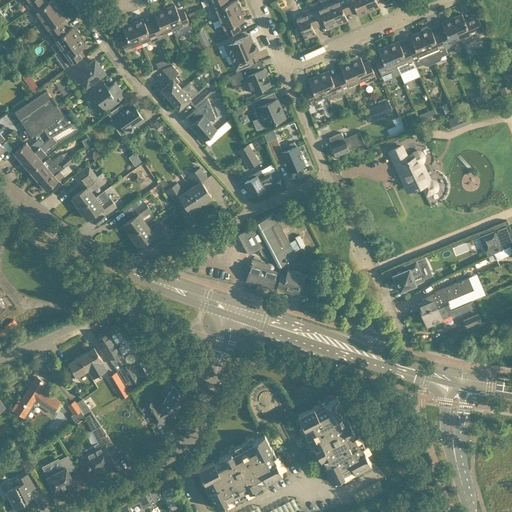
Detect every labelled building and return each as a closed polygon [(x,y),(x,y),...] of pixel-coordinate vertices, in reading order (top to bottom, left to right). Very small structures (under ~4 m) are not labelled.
[(22,0),(28,9),(40,0),(22,0)] [(53,0),(51,0),(48,3),(46,0),(40,0),(28,9),(35,18),(38,15),(42,20),(59,8),(53,0)] [(235,0),(229,3),(228,0),(219,0),(209,4),(214,15),(217,14),(219,19),(239,10),(239,9),(240,9),(241,6),(239,2),(237,1),(236,2),(235,0)] [(347,20),(345,14),(350,12),(344,0),(332,0),(333,2),(328,4),(337,25),(347,20)] [(368,11),(363,0),(344,0),(350,12),(356,10),(358,16),(368,11)] [(363,0),(368,11),(379,7),(376,0),(363,0)] [(191,28),(184,11),(183,8),(177,10),(174,4),(164,9),(172,29),(173,29),(176,37),(182,34),(183,31),(191,28)] [(337,25),(328,4),(322,7),(321,4),(311,8),(318,26),(324,23),(326,29),(337,25)] [(66,17),(59,8),(42,20),(45,26),(42,28),(48,37),(64,26),(61,21),(66,17)] [(315,34),(313,28),(318,26),(311,8),(301,12),(302,16),(296,19),(304,38),(315,34)] [(172,29),(164,9),(154,13),(156,19),(151,21),(152,25),(158,39),(169,35),(167,31),(172,29)] [(244,21),(239,10),(219,19),(222,25),(219,27),(223,37),(240,29),(238,23),(244,21)] [(462,14),(451,18),(460,38),(462,42),(478,35),(477,34),(483,31),(481,27),(478,17),(477,15),(464,19),(462,14)] [(158,39),(152,25),(151,21),(145,24),(143,18),(132,22),(141,43),(147,40),(148,44),(158,39)] [(460,38),(451,18),(441,22),(443,28),(438,31),(439,34),(446,49),(456,45),(454,40),(460,38)] [(141,43),(132,22),(122,27),(124,32),(118,35),(120,40),(124,48),(126,53),(136,49),(135,45),(141,43)] [(56,53),(79,37),(78,36),(79,35),(80,32),(77,28),(74,28),(73,29),(73,27),(67,31),(64,26),(48,37),(53,44),(51,45),(56,53)] [(446,49),(439,34),(438,31),(432,33),(430,27),(428,28),(428,27),(426,26),(421,28),(420,30),(421,31),(419,32),(433,63),(439,60),(441,56),(447,53),(446,49)] [(433,63),(419,32),(409,36),(412,42),(406,44),(408,47),(414,63),(415,66),(416,67),(422,64),(426,66),(433,63)] [(257,50),(255,43),(254,44),(250,35),(234,41),(234,40),(223,44),(228,55),(229,54),(236,69),(252,62),(250,56),(257,52),(256,50),(257,50)] [(54,54),(65,68),(83,55),(79,50),(85,46),(79,37),(56,53),(54,54)] [(414,63),(408,47),(406,44),(401,47),(398,41),(388,45),(396,65),(399,73),(415,66),(414,63)] [(399,73),(396,65),(388,45),(377,50),(380,56),(374,58),(375,61),(379,70),(382,75),(391,72),(393,77),(400,74),(399,73)] [(376,79),(370,63),(368,60),(363,63),(360,57),(358,58),(358,56),(356,55),(351,57),(350,60),(351,61),(350,61),(358,81),(364,79),(366,83),(376,79)] [(168,57),(156,62),(159,68),(170,63),(168,57)] [(95,59),(87,65),(83,59),(66,71),(76,84),(82,80),(86,86),(104,72),(95,59)] [(358,81),(350,61),(339,66),(342,72),(336,74),(344,92),(354,88),(352,84),(358,81)] [(271,85),(266,73),(264,68),(255,72),(251,64),(235,71),(236,73),(228,76),(233,86),(247,80),(252,92),(271,85)] [(182,88),(181,88),(176,83),(179,81),(176,77),(176,74),(178,72),(172,65),(162,69),(170,78),(167,80),(169,82),(161,89),(164,92),(163,93),(169,99),(182,88)] [(328,70),(318,75),(326,95),(328,99),(334,97),(344,92),(336,74),(331,76),(328,70)] [(30,73),(24,77),(32,92),(39,88),(30,73)] [(326,95),(318,75),(308,79),(310,85),(304,88),(312,106),(323,101),(321,97),(326,95)] [(108,87),(107,86),(103,81),(84,95),(93,108),(100,103),(105,110),(116,102),(124,96),(114,82),(108,87)] [(183,87),(169,99),(175,106),(176,105),(179,108),(189,99),(196,107),(203,100),(214,91),(206,83),(198,90),(190,81),(183,87)] [(44,129),(63,115),(44,86),(32,94),(34,98),(15,111),(32,137),(44,129)] [(255,100),(251,101),(258,118),(262,116),(266,126),(267,125),(268,126),(274,124),(274,122),(276,121),(285,117),(282,110),(280,105),(277,98),(267,102),(265,96),(255,100)] [(191,125),(204,140),(216,130),(208,121),(216,118),(208,97),(193,110),(194,110),(196,108),(203,115),(191,125)] [(387,100),(364,109),(369,121),(391,112),(387,100)] [(120,105),(108,113),(112,119),(115,117),(125,132),(144,119),(143,117),(143,115),(141,112),(139,111),(136,108),(134,104),(132,105),(124,111),(120,105)] [(52,137),(78,123),(69,111),(63,115),(44,129),(50,138),(52,137)] [(471,121),(467,112),(448,120),(452,129),(471,121)] [(342,132),(339,133),(330,137),(332,144),(331,145),(334,151),(331,152),(333,156),(335,155),(363,143),(359,132),(345,138),(342,132)] [(0,153),(5,149),(9,152),(13,148),(6,140),(0,133),(0,153)] [(22,161),(45,142),(41,137),(30,146),(27,142),(14,152),(22,161)] [(22,161),(30,171),(31,172),(39,181),(65,158),(61,154),(58,155),(56,157),(51,160),(48,157),(43,162),(42,161),(40,159),(46,154),(44,152),(49,147),(56,141),(52,137),(50,138),(45,142),(22,161)] [(277,137),(267,141),(277,166),(284,163),(288,172),(305,165),(296,145),(294,142),(289,144),(291,147),(282,151),(281,147),(277,137)] [(258,161),(248,143),(238,149),(249,167),(258,161)] [(421,150),(417,151),(413,153),(414,154),(407,157),(401,145),(389,151),(400,174),(408,191),(412,189),(422,185),(427,195),(436,191),(438,189),(439,187),(438,184),(437,182),(436,180),(435,179),(434,179),(432,178),(430,178),(423,163),(424,163),(424,161),(425,159),(425,157),(425,155),(424,153),(423,152),(422,151),(421,150)] [(128,157),(135,165),(141,161),(135,152),(128,157)] [(60,170),(72,160),(68,155),(65,158),(39,181),(42,184),(40,185),(41,186),(44,190),(45,189),(46,190),(58,180),(63,175),(60,170)] [(197,184),(190,189),(200,204),(212,197),(201,181),(207,178),(200,167),(190,174),(197,184)] [(249,179),(245,182),(252,195),(282,178),(278,168),(270,173),(265,176),(261,169),(248,177),(249,179)] [(79,208),(95,197),(91,191),(100,184),(89,169),(76,178),(84,188),(72,197),(79,208)] [(161,181),(166,189),(171,186),(166,178),(161,181)] [(200,204),(190,189),(183,193),(176,183),(167,189),(174,200),(179,196),(189,211),(200,204)] [(95,197),(79,208),(87,219),(102,208),(106,213),(111,210),(116,206),(109,196),(106,198),(101,192),(95,197)] [(130,235),(146,224),(141,217),(151,210),(141,196),(131,203),(138,214),(123,224),(130,235)] [(278,266),(297,256),(274,213),(255,223),(256,224),(238,234),(248,254),(259,248),(262,255),(269,259),(274,256),(278,266)] [(150,230),(146,224),(130,235),(138,246),(153,235),(157,241),(167,234),(160,223),(150,230)] [(511,240),(506,226),(495,230),(479,236),(481,239),(485,251),(487,256),(495,252),(511,244),(511,240)] [(253,260),(247,279),(272,287),(275,277),(277,272),(270,269),(261,267),(262,263),(253,260)] [(399,291),(416,284),(413,276),(421,272),(416,260),(404,265),(405,269),(392,274),(399,291)] [(296,294),(299,285),(303,273),(288,268),(286,274),(281,273),(276,288),(296,294)] [(449,303),(449,304),(450,304),(448,300),(474,289),(469,277),(435,291),(435,293),(422,299),(423,301),(418,303),(421,311),(437,304),(438,307),(449,303)] [(437,304),(421,311),(427,325),(453,314),(454,316),(463,312),(472,308),(470,302),(452,309),(451,309),(449,304),(449,303),(438,307),(437,304)] [(463,320),(466,327),(482,320),(479,313),(463,320)] [(98,338),(113,364),(119,360),(116,355),(120,353),(120,352),(119,352),(115,345),(116,344),(113,339),(112,340),(107,332),(103,335),(102,334),(98,337),(98,338)] [(94,347),(79,356),(87,369),(91,377),(106,368),(101,361),(101,360),(94,347)] [(87,369),(79,356),(69,362),(77,375),(87,369)] [(119,360),(113,364),(112,364),(116,371),(117,371),(129,390),(131,389),(130,387),(140,381),(129,364),(124,367),(119,360)] [(146,366),(140,370),(145,378),(151,374),(146,366)] [(129,393),(116,372),(108,377),(121,398),(129,393)] [(60,400),(50,394),(41,389),(46,382),(36,376),(20,401),(18,399),(13,408),(19,412),(18,413),(22,416),(23,415),(24,416),(35,399),(53,411),(60,400)] [(148,410),(157,424),(164,420),(162,417),(168,413),(169,411),(174,414),(179,406),(180,407),(183,401),(182,400),(186,393),(184,391),(185,389),(177,384),(175,387),(173,385),(163,403),(161,402),(155,406),(155,405),(155,406),(153,408),(152,407),(150,408),(151,409),(148,410)] [(348,473),(350,475),(356,472),(356,471),(371,464),(362,447),(365,446),(358,433),(356,434),(347,418),(345,419),(343,414),(345,413),(337,397),(321,405),(320,403),(312,407),(312,408),(298,415),(302,423),(306,431),(304,432),(311,445),(313,444),(322,461),(324,459),(326,464),(324,466),(332,481),(339,477),(348,473)] [(92,411),(91,410),(83,398),(76,402),(74,400),(68,405),(74,413),(71,415),(76,423),(85,417),(85,416),(92,411)] [(115,447),(101,425),(91,430),(98,442),(94,444),(96,448),(83,455),(85,459),(84,459),(87,466),(88,465),(92,472),(114,461),(108,450),(115,447)] [(208,493),(216,507),(232,499),(233,501),(246,495),(248,498),(250,496),(252,495),(253,494),(253,492),(253,490),(252,489),(262,484),(261,481),(265,479),(267,481),(282,473),(274,457),(276,456),(272,449),(264,434),(248,443),(247,440),(234,447),(235,450),(219,458),(220,460),(215,463),(214,460),(198,468),(206,484),(204,486),(208,493)] [(47,476),(54,491),(56,490),(57,492),(63,489),(62,487),(74,481),(68,471),(77,466),(69,454),(59,460),(63,468),(56,471),(55,469),(46,474),(47,476)] [(28,473),(15,479),(13,480),(16,486),(6,491),(15,509),(25,503),(24,502),(33,497),(29,490),(35,487),(28,473)] [(171,476),(165,479),(169,486),(175,483),(171,476)] [(143,508),(162,498),(155,484),(147,488),(147,490),(144,491),(144,490),(122,501),(123,503),(117,506),(115,507),(114,509),(114,510),(113,511),(139,511),(133,511),(131,506),(140,502),(143,508)] [(363,488),(353,494),(358,501),(367,496),(363,488)] [(274,509),(266,511),(289,511),(299,508),(295,499),(274,508),(274,509)]
